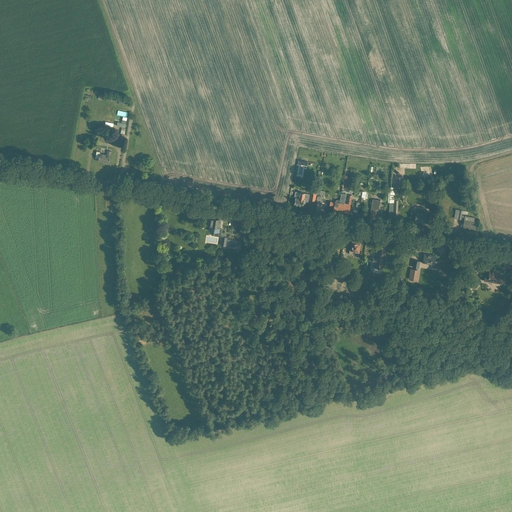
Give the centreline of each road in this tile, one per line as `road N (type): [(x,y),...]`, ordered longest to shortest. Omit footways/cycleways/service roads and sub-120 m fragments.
road 1 (unclassified): [(511,252),(0,163)]
road 2 (track): [(511,151),(470,171),(487,247)]
